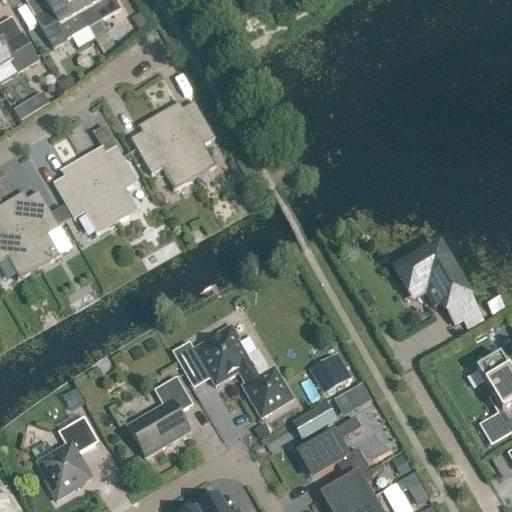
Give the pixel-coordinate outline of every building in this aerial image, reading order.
[(86,31),(68,0),(40,0),(51,19),(38,27),(53,53),(77,39),(75,37),(86,31)] [(68,0),(86,31),(99,24),(100,26),(120,14),(112,0),(68,0)] [(16,78),(34,67),(19,41),(9,47),(11,51),(5,55),(0,46),(0,74),(11,68),(16,78)] [(63,97),(75,90),(69,80),(57,87),(63,97)] [(25,123),(53,105),(46,93),(17,111),(25,123)] [(195,183),(217,170),(217,169),(215,170),(203,150),(214,143),(194,107),(177,117),(173,111),(158,119),(195,183)] [(173,196),(195,183),(158,119),(144,128),(147,134),(130,144),(151,180),(162,173),(174,193),(172,195),(173,196)] [(117,228),(140,215),(139,214),(137,215),(125,195),(137,188),(116,152),(99,162),(96,156),(81,164),(117,228)] [(95,240),(117,228),(81,164),(66,173),(70,179),(53,189),(73,225),(85,218),(97,238),(95,239),(95,240)] [(40,272),(62,260),(61,259),(59,260),(48,239),(59,233),(39,197),(21,207),(18,201),(3,209),(40,272)] [(18,285),(40,272),(3,209),(0,210),(0,266),(7,263),(19,283),(17,284),(18,285)] [(58,215),(65,226),(68,224),(62,213),(58,215)] [(58,215),(55,218),(61,228),(65,226),(58,215)] [(447,316),(455,329),(461,325),(468,336),(483,327),(477,316),(469,303),(470,302),(439,250),(395,276),(408,298),(421,290),(435,313),(442,309),(446,316),(447,316)] [(248,403),(261,424),(293,405),(281,384),(276,387),(262,363),(251,369),(237,345),(239,344),(231,331),(217,338),(219,340),(194,355),(190,348),(172,358),(180,372),(198,362),(215,392),(238,378),(252,401),(248,403)] [(511,380),(500,361),(476,375),(492,402),(489,404),(510,440),(511,438),(511,380)] [(323,399),(344,387),(330,363),(309,374),(323,399)] [(179,418),(192,410),(176,383),(154,396),(163,411),(127,432),(145,464),(190,437),(179,418)] [(361,389),(349,396),(359,413),(371,406),(361,389)] [(263,439),(291,423),(286,413),(257,430),(263,439)] [(84,423),(58,438),(66,452),(54,459),(47,446),(31,455),(38,467),(37,468),(47,486),(45,487),(56,506),(84,490),(83,488),(92,483),(78,459),(98,447),(84,423)] [(345,462),(337,447),(361,433),(355,423),(325,440),(327,444),(300,460),(313,482),(336,469),(341,478),(340,479),(340,480),(342,479),(347,488),(370,475),(364,465),(358,454),(345,462)] [(505,479),(511,475),(511,458),(510,454),(496,461),(505,479)] [(400,482),(410,476),(402,460),(391,466),(400,482)] [(355,511),(370,504),(361,489),(373,481),(370,475),(347,488),(324,501),(330,511),(355,511)] [(405,500),(416,494),(411,485),(400,492),(405,500)] [(0,511),(11,511),(0,492),(0,511)] [(223,511),(218,502),(200,511),(223,511)]
